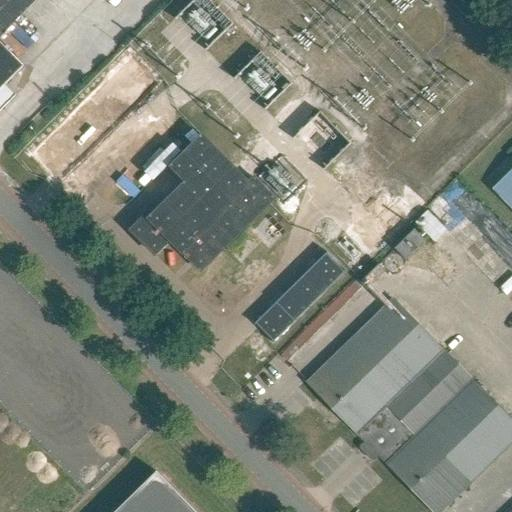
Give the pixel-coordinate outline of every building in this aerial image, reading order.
[(0,0),(0,114),(17,97),(6,86),(24,68),(0,44),(0,29),(29,0),(0,0)] [(202,0),(182,0),(169,15),(206,47),(228,22),(202,0)] [(268,204),(273,198),(253,178),(248,183),(201,136),(169,168),(184,183),(148,219),(145,215),(130,230),(154,255),(169,241),(182,254),(183,254),(200,271),(268,204)] [(511,207),(511,169),(493,188),(511,207)] [(434,244),(447,231),(427,211),(415,224),(429,238),(434,244)] [(427,241),(417,230),(398,249),(408,259),(427,241)] [(328,254),(327,253),(254,325),(255,326),(256,325),(273,342),(272,343),(273,344),(346,272),(345,271),(344,272),(327,255),(328,254)] [(367,290),(385,272),(378,265),(360,283),(367,290)] [(359,432),(368,441),(366,443),(366,446),(374,455),(378,455),(380,453),(389,462),(388,463),(436,511),(441,511),(511,444),(511,418),(394,298),(308,381),(359,433),(359,432)] [(195,511),(157,473),(116,511),(195,511)]
